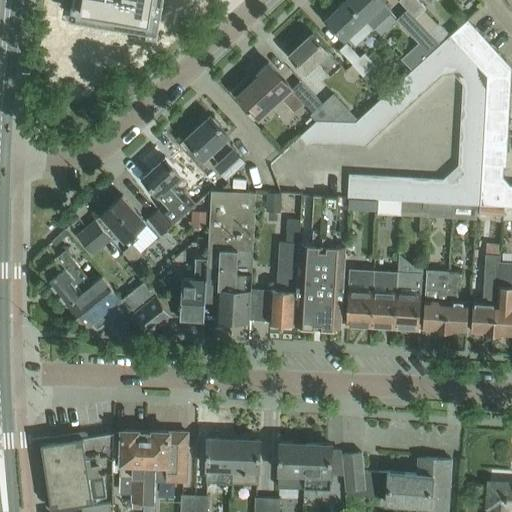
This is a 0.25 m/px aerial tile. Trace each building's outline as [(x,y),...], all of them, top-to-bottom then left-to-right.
[(71,0),(70,11),(85,14),(88,15),(88,14),(99,16),(99,17),(102,17),(113,19),(116,20),(116,19),(127,21),(130,22),(141,23),(141,24),(143,24),(146,24),(158,26),(161,12),(162,9),(161,9),(162,0),(71,0)] [(373,28),(365,20),(364,20),(346,0),(326,19),(325,18),(324,19),(343,40),(347,36),(356,45),(373,28)] [(345,0),(346,0),(364,20),(365,20),(386,0),(345,0)] [(398,0),(391,6),(415,32),(411,35),(429,54),(432,51),(440,43),(429,31),(415,17),(398,0)] [(398,0),(415,17),(426,7),(418,0),(398,0)] [(458,43),(476,27),(467,18),(449,34),(458,43)] [(429,31),(440,43),(449,34),(439,22),(429,31)] [(465,51),(483,35),(476,27),(458,43),(465,51)] [(289,53),(306,72),(318,60),(330,74),(341,64),(312,32),(289,53)] [(453,63),(466,52),(465,51),(458,43),(449,34),(440,43),(432,51),(443,63),(453,63)] [(473,60),(491,44),(483,35),(465,51),(466,52),(473,60)] [(352,63),(364,76),(376,64),(365,52),(360,56),(347,42),(340,48),(353,63),(352,63)] [(481,68),(498,52),(491,44),(473,60),(480,67),(481,68)] [(443,73),(443,63),(432,51),(429,54),(418,64),(434,81),(443,73)] [(462,83),(480,67),(473,60),(466,52),(453,63),(453,72),(462,83)] [(511,66),(498,52),(481,68),(487,75),(511,76),(511,66)] [(248,107),(252,112),(253,110),(260,117),(291,88),(292,87),(268,61),(258,71),(260,73),(238,94),(249,106),(248,107)] [(434,81),(418,64),(409,72),(425,90),(434,81)] [(487,75),(481,68),(480,67),(462,83),(462,95),(485,97),(486,86),(487,75)] [(425,90),(409,72),(400,80),(416,98),(425,90)] [(510,87),(511,76),(487,75),(486,86),(510,87)] [(301,78),(292,87),(291,88),(302,100),(314,111),(323,102),(301,78)] [(416,98),(400,80),(391,88),(407,106),(416,98)] [(509,98),(510,87),(486,86),(485,97),(509,98)] [(407,106),(391,88),(382,96),(398,114),(407,106)] [(333,93),(323,102),(324,102),(340,120),(355,120),(357,119),(333,93)] [(485,108),(485,97),(462,95),(461,107),(485,109),(485,108)] [(398,114),(382,96),(373,104),(389,122),(398,114)] [(509,109),(509,98),(485,97),(485,108),(509,109)] [(340,120),(324,102),(323,102),(314,111),(311,114),(317,119),(340,120)] [(389,122),(373,104),(364,112),(380,130),(389,122)] [(484,121),(484,119),(485,109),(461,107),(460,119),(484,121)] [(508,120),(509,109),(485,108),(485,109),(484,119),(508,120)] [(380,130),(364,112),(355,120),(372,138),(380,130)] [(185,138),(203,157),(224,138),(229,134),(225,130),(224,130),(221,128),(222,126),(219,123),(220,122),(214,115),(213,117),(210,114),(185,138)] [(483,133),(484,130),(484,121),(460,119),(460,131),(483,133)] [(508,132),(508,120),(484,119),(484,121),(484,130),(508,132)] [(325,144),(326,120),(316,120),(295,139),(308,143),(325,144)] [(337,144),(338,120),(326,120),(325,144),(337,144)] [(349,144),(350,121),(338,120),(337,144),(349,144)] [(372,138),(355,120),(355,121),(350,121),(349,144),(364,145),(372,138)] [(507,143),(508,132),(484,130),(483,133),(483,141),(507,143)] [(483,141),(483,133),(460,131),(459,143),(483,145),(483,141)] [(506,154),(507,143),(483,141),(483,145),(482,153),(506,154)] [(482,153),(483,145),(459,143),(458,155),(482,157),(482,153)] [(233,146),(232,147),(215,163),(226,175),(244,159),(233,146)] [(506,165),(506,154),(482,153),(482,157),(482,164),(503,165),(506,165)] [(481,171),(482,164),(482,157),(458,155),(458,164),(463,170),(481,171)] [(171,183),(181,174),(165,156),(142,176),(166,203),(159,209),(172,223),(195,202),(188,194),(184,197),(171,183)] [(503,176),(503,165),(482,164),(481,171),(481,175),(503,176)] [(479,204),(481,175),(481,171),(463,170),(457,176),(479,204)] [(360,197),(362,173),(349,172),(347,197),(360,197)] [(372,198),(374,174),(362,173),(360,197),(372,198)] [(384,199),(386,175),(374,174),(372,198),(384,199)] [(396,199),(398,175),(386,175),(384,199),(396,199)] [(408,200),(410,176),(398,175),(396,199),(408,200)] [(509,206),(510,184),(503,176),(481,175),(479,204),(504,205),(509,206)] [(420,201),(422,177),(410,176),(408,200),(420,201)] [(479,204),(457,176),(448,184),(447,202),(479,204)] [(432,201),(434,177),(422,177),(420,201),(432,201)] [(447,202),(448,184),(443,178),(434,177),(432,201),(447,202)] [(212,189),(208,257),(206,286),(218,287),(216,318),(249,320),(256,192),(212,189)] [(122,194),(101,213),(129,244),(122,251),(132,261),(142,252),(133,242),(139,236),(134,230),(145,220),(122,194)] [(312,229),(335,230),(337,197),(338,197),(338,196),(313,195),(313,196),(312,229)] [(349,197),(348,206),(359,207),(359,198),(349,197)] [(429,230),(430,202),(402,200),(401,214),(420,215),(420,230),(429,230)] [(487,213),(504,215),(504,205),(479,204),(477,227),(485,228),(487,213)] [(161,234),(171,225),(158,209),(148,218),(161,234)] [(77,234),(93,254),(112,238),(95,219),(77,234)] [(299,243),(300,220),(286,220),(285,242),(278,242),(274,289),(271,289),(269,321),(294,322),(299,243)] [(318,324),(322,243),(321,243),(321,244),(299,243),(294,322),(300,323),(300,329),(314,330),(315,323),(318,324)] [(323,243),(322,243),(318,324),(321,324),(320,330),(335,331),(335,325),(341,325),(346,246),(323,244),(323,243)] [(136,318),(121,298),(102,274),(92,283),(65,250),(57,257),(65,266),(74,277),(70,280),(80,292),(67,304),(86,327),(93,321),(97,327),(109,317),(116,326),(132,314),(136,318)] [(495,287),(496,284),(498,254),(487,253),(483,302),(473,301),(471,330),(493,332),(495,287)] [(204,317),(206,286),(208,257),(195,256),(194,278),(182,278),(180,315),(204,317)] [(40,270),(67,304),(80,292),(70,280),(74,277),(65,266),(62,269),(54,259),(40,270)] [(493,332),(495,332),(497,335),(502,336),(505,332),(511,332),(511,284),(511,285),(511,268),(511,261),(498,261),(493,332)] [(368,281),(373,281),(373,269),(373,265),(363,264),(362,276),(369,277),(368,281)] [(394,326),(397,277),(397,270),(373,269),(373,281),(372,289),(370,324),(394,326)] [(394,326),(419,327),(422,272),(397,270),(397,277),(394,326)] [(444,329),(448,272),(426,270),(422,327),(444,329)] [(457,287),(459,287),(460,273),(448,272),(444,329),(466,330),(468,301),(456,300),(457,287)] [(146,279),(121,298),(136,318),(137,317),(149,333),(173,314),(146,279)] [(370,324),(372,289),(348,288),(346,323),(370,324)] [(66,355),(66,375),(98,374),(98,354),(66,355)] [(145,434),(138,433),(138,429),(121,429),(121,434),(113,433),(112,472),(120,471),(120,475),(121,475),(121,492),(132,492),(132,503),(143,504),(145,434)] [(46,454),(43,454),(51,507),(93,500),(92,497),(106,495),(103,473),(112,472),(113,433),(113,430),(112,430),(112,431),(83,436),(83,435),(51,440),(52,445),(46,454)] [(145,434),(143,504),(142,511),(154,511),(154,501),(155,501),(155,478),(186,479),(187,431),(153,430),(153,434),(145,434)] [(233,437),(207,437),(206,481),(232,482),(233,437)] [(259,438),(233,437),(232,482),(258,483),(259,438)] [(303,487),(305,442),(279,441),(278,486),(303,487)] [(331,443),(305,442),(303,487),(330,488),(331,443)] [(446,511),(451,458),(419,455),(419,456),(420,457),(419,472),(363,469),(361,451),(343,453),(347,495),(385,498),(384,503),(429,506),(428,511),(446,511)] [(511,481),(489,480),(487,507),(490,507),(489,511),(510,511),(511,507),(511,481)] [(193,511),(194,494),(182,493),(181,511),(193,511)] [(206,511),(207,494),(194,494),(193,511),(206,511)] [(265,511),(266,497),(254,496),(253,511),(265,511)] [(278,511),(279,497),(266,497),(265,511),(278,511)] [(110,511),(111,501),(78,506),(78,511),(110,511)]
